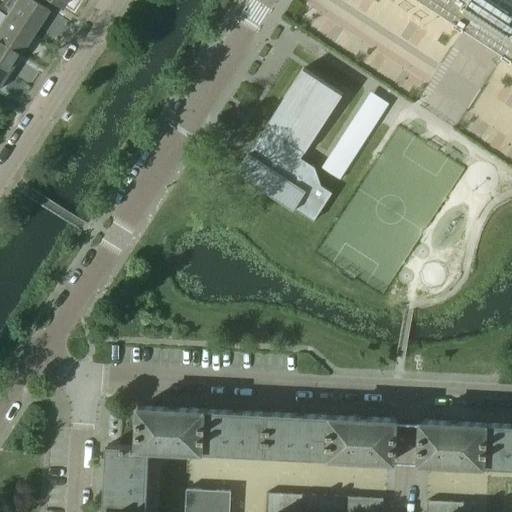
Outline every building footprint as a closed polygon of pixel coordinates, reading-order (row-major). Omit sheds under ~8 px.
[(48,10),(33,0),(16,0),(7,14),(34,31),(48,10)] [(47,0),(61,8),(65,0),(47,0)] [(511,0),(423,0),(424,0),(423,1),(429,6),(430,4),(435,8),(434,9),(437,10),(438,9),(443,12),(442,14),(444,15),(445,14),(450,17),(449,18),(454,22),(453,24),(455,25),(456,23),(462,27),(461,29),(462,30),(463,30),(464,28),(466,29),(467,28),(472,31),(471,33),(475,35),(476,34),(481,37),(480,38),(486,42),(486,41),(491,44),(490,45),(496,49),(497,48),(501,51),(501,52),(503,53),(501,55),(503,56),(504,55),(510,59),(509,60),(511,62),(511,60),(511,0)] [(34,31),(7,14),(0,24),(0,38),(20,52),(34,31)] [(0,68),(7,73),(20,52),(0,38),(0,68)] [(343,94),(304,68),(266,127),(252,150),(250,153),(249,153),(237,172),(295,209),(295,208),(314,221),(333,192),(322,185),(315,167),(301,158),(305,152),(343,94)] [(333,151),(322,167),(340,179),(351,163),(333,151)] [(171,449),(173,408),(140,406),(138,446),(149,448),(171,449)] [(205,451),(207,410),(173,408),(171,449),(205,451)] [(235,452),(237,411),(207,410),(205,451),(235,452)] [(266,454),(268,413),(237,411),(235,452),(266,454)] [(298,455),(300,414),(268,413),(266,454),(298,455)] [(331,457),(333,416),(300,414),(298,455),(331,457)] [(364,459),(366,417),(333,416),(331,457),(364,459)] [(397,419),(371,418),(366,417),(364,459),(395,460),(397,419)] [(454,463),(456,422),(422,420),(420,461),(454,463)] [(486,465),(488,424),(456,422),(454,463),(486,465)] [(511,466),(511,424),(488,424),(486,465),(511,466)] [(148,482),(149,448),(138,446),(108,445),(107,480),(148,482)] [(116,511),(146,511),(148,482),(107,480),(105,511),(116,511)] [(230,511),(232,491),(187,488),(186,511),(230,511)] [(276,511),(277,493),(268,492),(266,511),(276,511)] [(288,511),(289,493),(277,493),(276,511),(288,511)] [(300,511),(301,494),(289,493),(288,511),(300,511)] [(311,511),(312,494),(301,494),(300,511),(311,511)] [(323,511),(324,495),(312,494),(311,511),(323,511)] [(336,511),(337,496),(324,495),(323,511),(336,511)] [(348,511),(349,496),(337,496),(336,511),(348,511)] [(359,511),(360,497),(349,496),(348,511),(359,511)] [(370,511),(372,497),(360,497),(359,511),(370,511)] [(383,511),(384,498),(372,497),(370,511),(383,511)] [(437,511),(438,501),(427,500),(426,511),(437,511)] [(450,511),(452,501),(438,501),(437,511),(450,511)] [(463,511),(464,502),(452,501),(450,511),(463,511)] [(475,511),(476,503),(464,502),(463,511),(475,511)]
